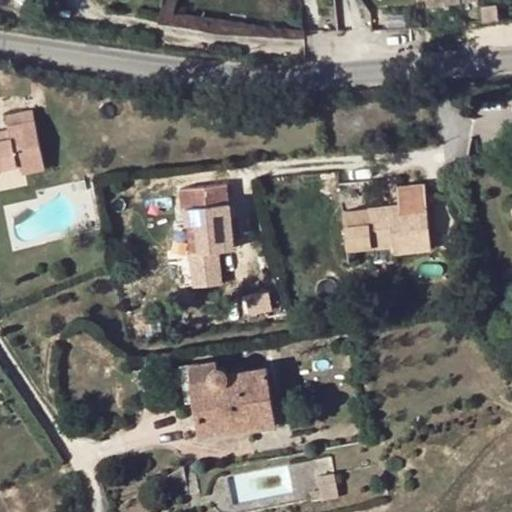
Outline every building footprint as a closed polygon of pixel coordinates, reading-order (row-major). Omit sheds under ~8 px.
[(498,3),(482,5),(483,21),(500,20),(498,3)] [(0,169),(15,167),(17,175),(45,168),(34,119),(6,126),(9,138),(0,139),(0,169)] [(185,208),(187,225),(196,224),(199,252),(233,248),(227,184),(179,188),(181,209),(185,208)] [(398,206),(343,212),(346,248),(393,244),(394,253),(431,250),(425,184),(396,186),(398,206)] [(196,224),(187,225),(190,253),(199,252),(196,224)] [(214,366),(218,365),(217,359),(180,365),(186,403),(194,401),(191,379),(211,376),(211,374),(211,371),(212,369),(212,367),(214,366)] [(220,365),(218,365),(214,366),(212,367),(212,369),(211,371),(211,374),(211,376),(191,379),(194,401),(200,435),(251,427),(251,430),(274,425),(265,367),(227,372),(226,369),(225,368),(223,366),(220,365)] [(338,498),(334,473),(318,476),(321,489),(323,501),(338,498)] [(323,501),(321,489),(311,491),(313,502),(323,501)]
